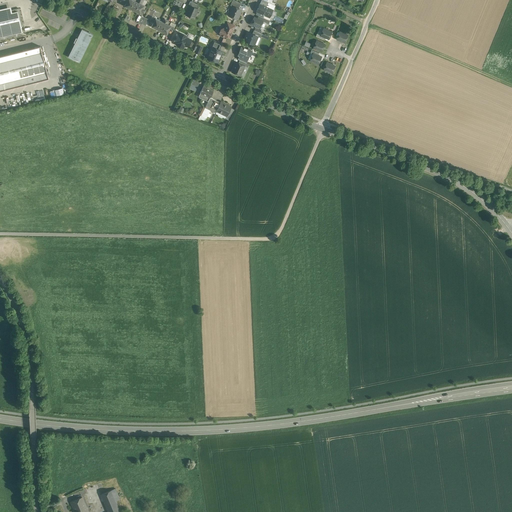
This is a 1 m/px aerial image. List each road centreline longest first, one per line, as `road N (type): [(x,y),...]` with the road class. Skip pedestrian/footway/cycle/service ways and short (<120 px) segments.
road 1 (primary): [(511,387),(205,428),(102,429),(0,418)]
road 2 (track): [(0,236),(268,239),(279,233),(323,128)]
road 3 (track): [(0,278),(24,323),(32,364),(39,511)]
road 4 (unclassified): [(507,227),(462,184),(323,128)]
road 5 (unclassified): [(218,78),(61,2)]
